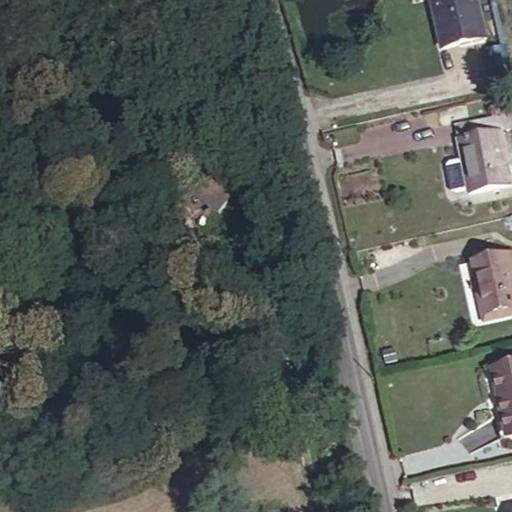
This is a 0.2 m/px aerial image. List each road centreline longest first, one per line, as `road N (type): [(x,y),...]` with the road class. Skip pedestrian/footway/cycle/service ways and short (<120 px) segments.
road 1 (unknown): [(67,0),(83,233),(299,402),(329,422),(369,428)]
road 2 (tertiary): [(259,0),(387,511)]
